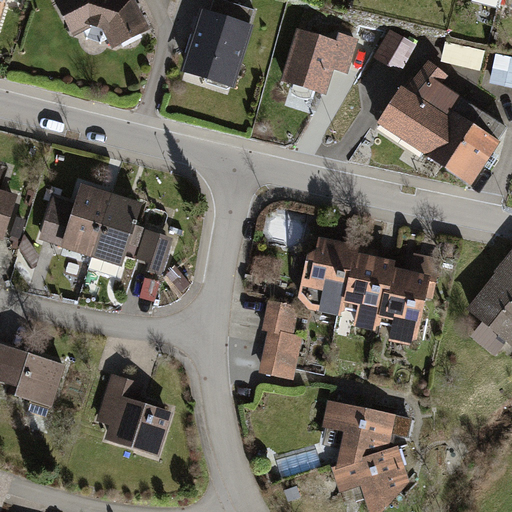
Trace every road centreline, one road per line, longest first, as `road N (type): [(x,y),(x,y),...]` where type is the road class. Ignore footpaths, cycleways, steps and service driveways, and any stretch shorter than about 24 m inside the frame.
road 1 (residential): [(238,167),(200,337),(117,328),(0,298)]
road 2 (residential): [(238,167),(511,227)]
road 3 (residential): [(0,104),(238,167)]
